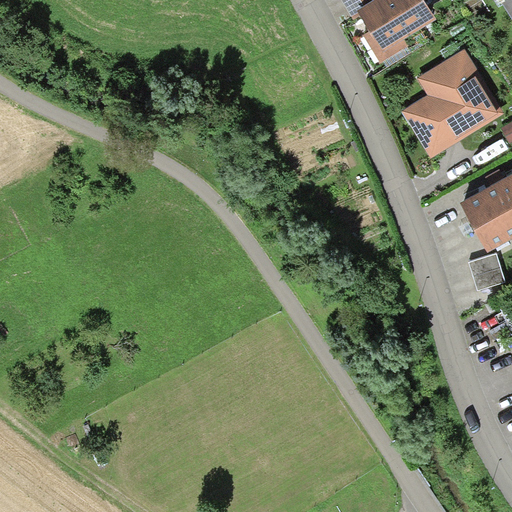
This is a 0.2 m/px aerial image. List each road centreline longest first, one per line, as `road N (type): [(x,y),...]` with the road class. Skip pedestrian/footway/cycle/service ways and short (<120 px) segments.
road 1 (track): [(0,81),(216,201),(405,482)]
road 2 (residential): [(511,484),(493,460),(460,380),(389,169),(300,0)]
road 3 (track): [(0,411),(130,511)]
